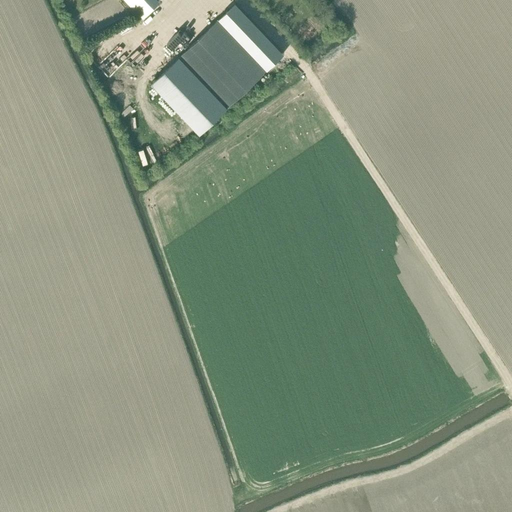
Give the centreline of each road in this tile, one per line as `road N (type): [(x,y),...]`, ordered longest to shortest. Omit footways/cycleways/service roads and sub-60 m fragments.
road 1 (track): [(511,387),(311,74),(275,34)]
road 2 (track): [(278,511),(420,463),(511,412)]
